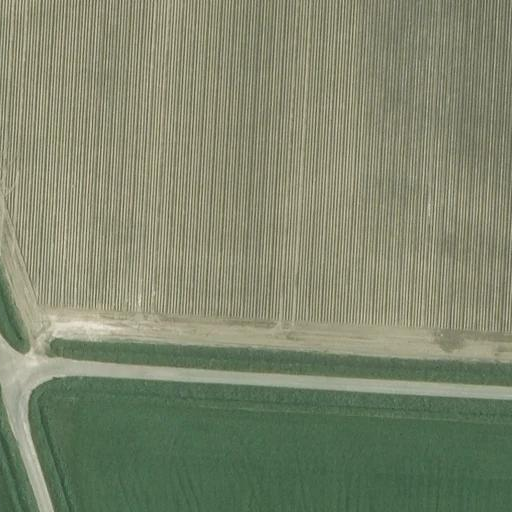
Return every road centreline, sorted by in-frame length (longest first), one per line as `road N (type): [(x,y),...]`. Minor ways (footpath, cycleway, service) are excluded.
road 1 (unclassified): [(511,384),(2,369)]
road 2 (unclassified): [(46,511),(2,369)]
